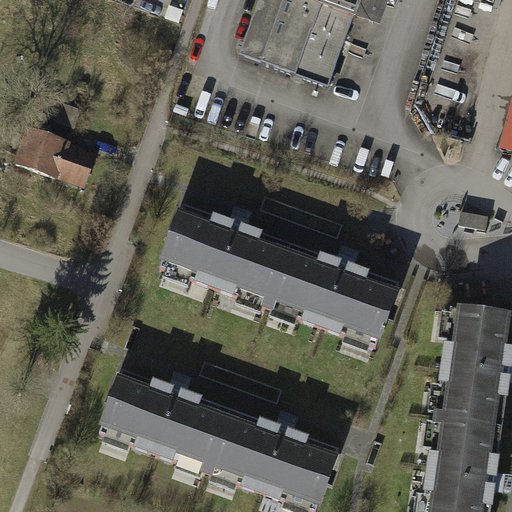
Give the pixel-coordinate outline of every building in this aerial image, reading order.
[(393,0),(262,0),(241,61),(331,93),(356,21),(383,30),(393,0)] [(511,115),(501,156),(511,159),(511,115)] [(32,133),(18,169),(84,195),(98,159),(32,133)] [(344,229),(267,201),(263,214),(339,242),(344,229)] [(400,287),(180,206),(157,270),(163,272),(161,279),(186,289),(189,282),(237,299),(234,306),(261,316),(263,309),(272,312),(270,318),(294,328),(297,321),(345,339),(342,346),(369,355),(371,349),(376,351),(400,287)] [(489,511),(511,360),(511,315),(451,307),(450,314),(443,313),(439,339),(446,340),(439,391),(432,390),(428,418),(435,419),(434,428),(427,427),(423,453),(430,454),(423,496),(416,495),(414,511),(489,511)] [(284,396),(208,367),(203,380),(280,408),(284,396)] [(317,511),(339,452),(120,372),(96,435),(102,437),(100,444),(126,453),(128,447),(176,464),(174,471),(200,481),(203,474),(211,477),(209,483),(234,493),(236,486),(284,504),(282,511),(285,511),(317,511)]
